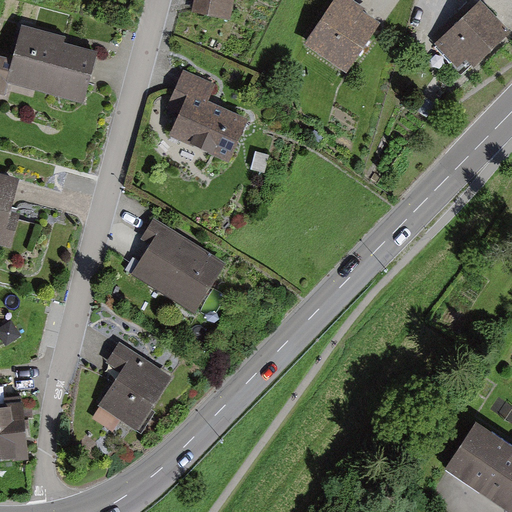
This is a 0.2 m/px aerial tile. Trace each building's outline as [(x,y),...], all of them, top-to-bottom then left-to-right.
[(235,0),(195,0),(193,13),(231,20),(235,0)] [(366,8),(354,0),(334,0),(303,45),(348,75),(383,24),(363,11),(366,8)] [(482,2),(436,45),(459,69),(467,61),(473,67),(511,33),(482,2)] [(14,59),(0,54),(0,94),(6,96),(9,83),(85,105),(100,52),(67,42),(68,39),(23,26),(14,59)] [(217,85),(186,70),(173,99),(185,104),(170,137),(230,165),(251,120),(210,101),(217,85)] [(33,181),(0,171),(0,241),(27,248),(35,218),(24,215),(33,181)] [(227,264),(155,219),(143,238),(151,244),(132,274),(196,314),(227,264)] [(174,378),(120,343),(106,364),(121,374),(99,406),(138,432),(174,378)] [(24,402),(0,404),(0,462),(30,459),(24,402)] [(511,511),(511,445),(476,423),(446,469),(511,511)]
